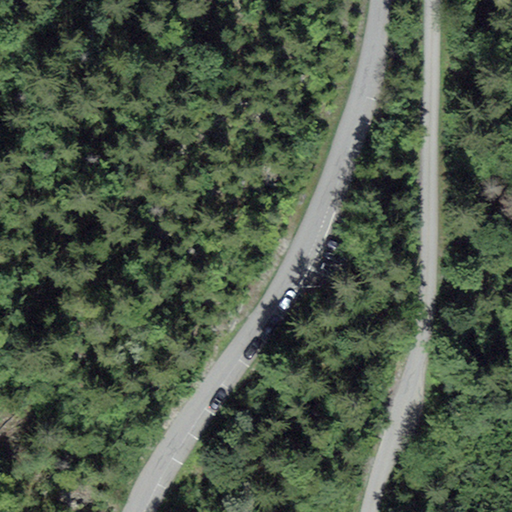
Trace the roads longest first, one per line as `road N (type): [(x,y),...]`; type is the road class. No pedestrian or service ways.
road 1 (unclassified): [(373,0),(366,69),(331,181),(268,305),(175,422),(130,511)]
road 2 (unclassified): [(367,511),(415,365),(428,279),(430,0)]
